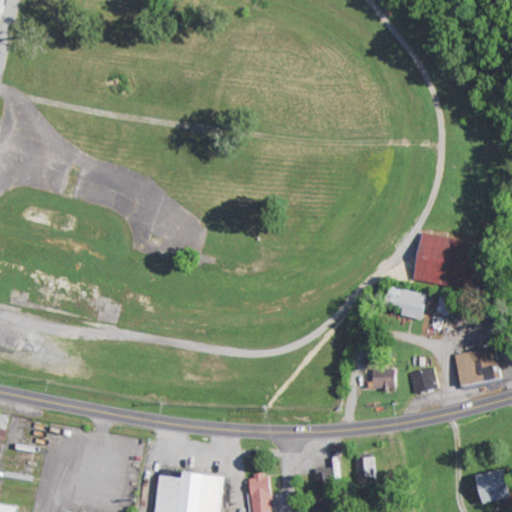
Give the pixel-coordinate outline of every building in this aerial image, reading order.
[(412,281),(467,290),(475,243),(420,233),(412,281)] [(421,320),(427,295),(391,287),(388,303),(402,306),(399,315),(421,320)] [(454,353),(458,385),(499,380),(495,349),(454,353)] [(411,374),(416,394),(441,387),(436,368),(411,374)] [(370,369),(369,389),(397,389),(398,370),(370,369)] [(375,458),(356,459),(357,483),(376,482),(375,458)] [(508,498),(500,469),(471,477),(478,506),(508,498)] [(228,511),(232,474),(198,471),(197,477),(164,474),(161,511),(228,511)] [(315,492),(331,492),(330,473),(314,474),(315,492)] [(258,511),(272,511),(279,511),(274,474),(254,477),(258,511)] [(0,511),(25,511),(26,506),(0,502),(0,511)]
